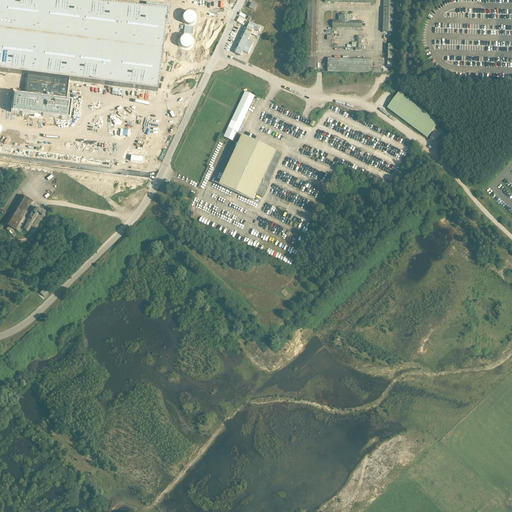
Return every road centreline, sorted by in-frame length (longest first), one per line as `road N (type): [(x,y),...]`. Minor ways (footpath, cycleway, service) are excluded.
road 1 (unclassified): [(135,216),(241,0)]
road 2 (unknown): [(165,163),(245,202),(301,124)]
road 3 (unclassified): [(0,336),(29,320),(135,216)]
